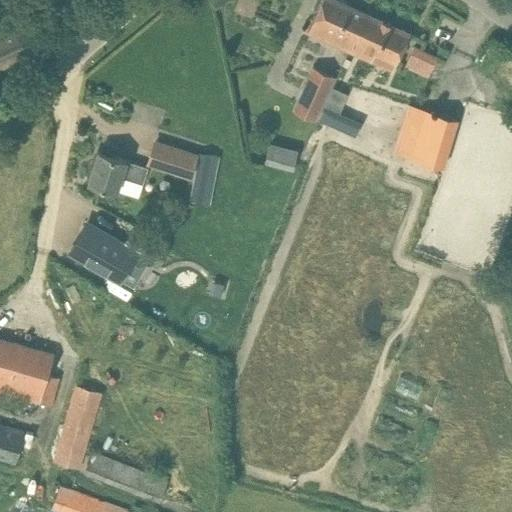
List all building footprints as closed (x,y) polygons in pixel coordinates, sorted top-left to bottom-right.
[(392,70),(397,61),(401,51),(410,33),(366,12),(338,0),(321,0),(321,3),(307,32),(326,40),(349,50),(372,61),(392,70)] [(0,68),(9,64),(10,66),(40,52),(26,19),(0,29),(0,68)] [(437,56),(413,46),(404,67),(427,78),(437,56)] [(323,105),(330,88),(335,76),(312,66),(293,111),(316,121),(323,105)] [(207,116),(209,110),(195,107),(188,141),(227,150),(233,122),(207,116)] [(419,108),(405,156),(444,168),(458,119),(419,108)] [(293,168),(298,147),(268,140),(263,161),(293,168)] [(197,156),(154,142),(148,162),(192,176),(197,156)] [(148,166),(118,157),(99,151),(89,181),(99,184),(108,187),(138,197),(148,166)] [(210,203),(221,156),(198,152),(190,199),(210,203)] [(87,224),(72,251),(119,278),(135,251),(123,244),(124,244),(87,224)] [(124,244),(123,244),(135,251),(149,259),(158,264),(168,247),(133,227),(125,242),(124,244)] [(216,282),(213,293),(222,296),(225,284),(216,282)] [(0,391),(52,406),(54,396),(59,377),(48,374),(54,353),(0,337),(0,391)] [(75,384),(53,461),(78,469),(85,449),(99,403),(103,392),(78,385),(75,384)] [(0,422),(0,459),(14,464),(24,429),(0,422)] [(158,501),(167,480),(94,448),(84,469),(158,501)] [(60,485),(51,510),(56,511),(132,511),(133,511),(60,485)]
